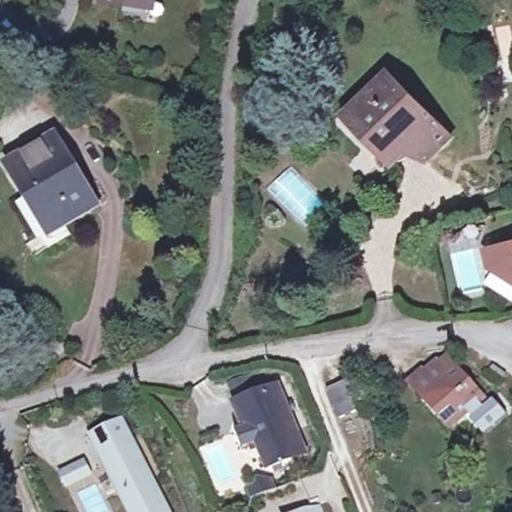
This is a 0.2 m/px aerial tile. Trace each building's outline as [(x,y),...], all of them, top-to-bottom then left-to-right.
[(110,0),(109,6),(151,12),(152,0),(110,0)] [(152,0),(151,12),(159,13),(160,0),(152,0)] [(352,116),(399,163),(417,145),(431,159),(456,134),(440,119),(438,121),(393,76),(352,116)] [(97,211),(59,142),(16,166),(39,208),(30,214),(52,252),(84,234),(77,222),(97,211)] [(511,252),(490,258),(495,277),(511,289),(511,252)] [(404,376),(449,444),(472,429),(479,440),(495,430),(451,364),(441,371),(431,357),(404,376)] [(244,377),(252,395),(263,391),(255,372),(244,377)] [(348,380),(329,388),(341,416),(359,408),(348,380)] [(243,430),(232,434),(238,449),(258,441),(269,467),(302,453),(274,386),(263,391),(252,395),(232,404),(243,430)] [(167,511),(125,429),(97,443),(132,511),(167,511)] [(83,459),(60,471),(67,484),(90,472),(83,459)] [(249,495),(254,507),(277,497),(272,486),(249,495)]
